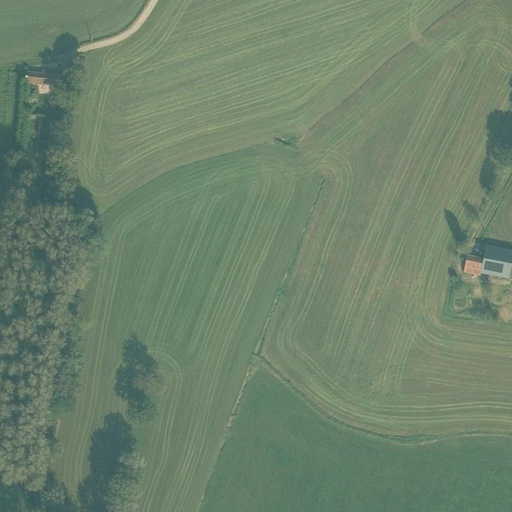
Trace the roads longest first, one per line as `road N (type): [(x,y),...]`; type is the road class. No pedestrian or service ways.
road 1 (track): [(0,66),(117,40),(154,0)]
road 2 (track): [(466,281),(459,264),(511,166)]
